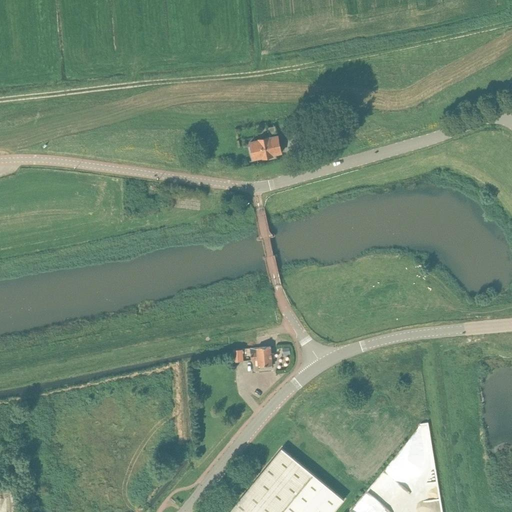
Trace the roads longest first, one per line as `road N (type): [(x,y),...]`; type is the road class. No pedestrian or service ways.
road 1 (unclassified): [(511,119),(489,116),(254,188),(0,161)]
road 2 (tertiary): [(185,511),(277,399),(322,364)]
road 3 (tertiary): [(322,364),(365,345),(511,325)]
